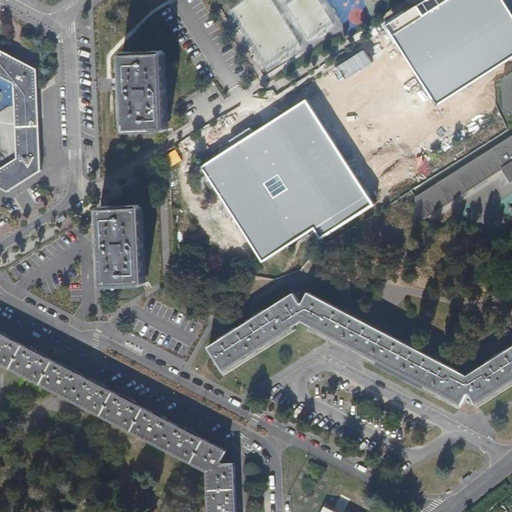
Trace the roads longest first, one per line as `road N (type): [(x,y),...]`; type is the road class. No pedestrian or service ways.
road 1 (residential): [(0,246),(75,198),(70,50),(56,25),(9,0)]
road 2 (residential): [(282,433),(104,342),(73,335)]
road 3 (residential): [(73,335),(270,454)]
road 4 (residential): [(433,511),(282,433)]
